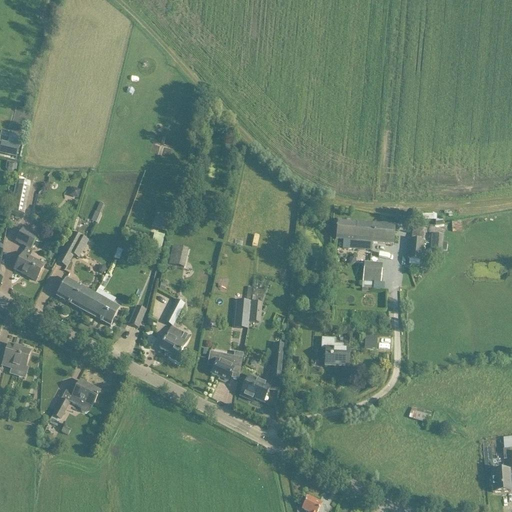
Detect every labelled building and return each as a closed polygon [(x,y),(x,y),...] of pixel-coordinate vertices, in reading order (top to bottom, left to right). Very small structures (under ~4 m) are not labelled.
[(7,143),(4,155),(16,158),(19,146),(7,143)] [(19,180),(12,212),(24,214),(30,183),(19,180)] [(72,188),(69,196),(78,199),(80,191),(72,188)] [(95,212),(91,221),(98,224),(102,215),(95,212)] [(83,225),(80,223),(81,220),(79,219),(75,230),(77,231),(78,227),(82,229),(83,225)] [(373,243),(374,224),(337,221),(337,228),(334,228),(334,230),(337,230),(336,240),(343,240),(343,248),(357,250),(358,242),(373,243)] [(451,222),(452,232),(462,231),(461,222),(451,222)] [(374,224),(373,243),(393,245),(395,226),(374,224)] [(423,241),(422,241),(423,229),(412,228),(411,240),(410,240),(408,260),(421,261),(423,241)] [(31,249),(37,237),(22,229),(16,241),(31,249)] [(73,256),(79,259),(89,241),(73,233),(57,262),(67,268),(73,256)] [(154,233),(150,251),(159,254),(164,235),(154,233)] [(431,234),(429,254),(441,255),(443,236),(431,234)] [(173,266),(184,268),(189,250),(177,247),(173,266)] [(123,250),(117,248),(113,259),(119,261),(123,250)] [(36,281),(41,273),(44,266),(23,254),(14,270),(15,270),(16,269),(27,275),(27,276),(36,281)] [(371,263),(369,263),(364,263),(362,282),(369,283),(371,263)] [(381,284),(381,277),(382,264),(371,263),(369,283),(381,284)] [(98,272),(101,274),(104,273),(106,270),(105,268),(103,266),(100,266),(98,269),(98,272)] [(101,298),(104,293),(103,292),(110,278),(106,275),(95,295),(101,298)] [(225,290),(227,278),(217,277),(215,289),(225,290)] [(101,298),(95,295),(66,279),(56,297),(92,317),(102,299),(101,298)] [(102,299),(92,317),(110,327),(115,318),(120,309),(102,299)] [(173,326),(184,305),(176,301),(165,322),(173,326)] [(250,312),(249,322),(259,323),(260,303),(250,303),(250,312)] [(138,329),(146,311),(137,307),(129,325),(138,329)] [(236,311),(235,329),(248,330),(249,322),(250,312),(236,311)] [(164,341),(160,350),(170,355),(168,358),(180,364),(185,355),(185,354),(182,353),(190,337),(182,333),(177,342),(167,337),(164,341)] [(377,337),(365,336),(365,348),(377,349),(377,337)] [(348,367),(349,350),(343,350),(343,345),(335,345),(335,339),(322,339),(321,350),(326,350),(325,366),(348,367)] [(274,355),(272,379),(280,379),(283,356),(284,345),(275,344),(274,355)] [(6,355),(2,366),(24,373),(28,361),(30,352),(20,349),(19,350),(9,347),(9,345),(8,345),(6,355)] [(210,356),(208,365),(215,367),(211,375),(220,378),(219,381),(225,383),(226,381),(227,382),(233,370),(234,367),(240,368),(242,354),(234,352),(233,360),(210,356)] [(240,396),(250,400),(251,398),(263,403),(271,386),(249,377),(246,383),(244,382),(241,389),(243,390),(240,396)] [(89,412),(92,407),(100,392),(80,381),(72,396),(69,402),(80,408),(81,410),(81,412),(82,413),(84,413),(85,414),(87,414),(88,413),(89,412)] [(69,404),(61,400),(53,416),(60,420),(69,404)] [(431,413),(411,408),(408,419),(428,424),(431,413)] [(64,426),(61,433),(68,436),(71,430),(64,426)] [(509,449),(503,450),(504,460),(508,459),(509,473),(511,472),(511,454),(509,455),(509,449)] [(510,491),(509,476),(505,477),(504,471),(491,471),(491,479),(490,479),(490,486),(492,486),(492,492),(510,491)] [(317,511),(322,505),(308,497),(302,509),(307,511),(317,511)]
